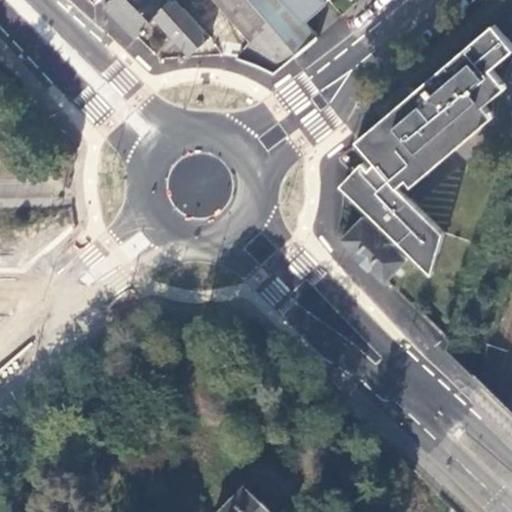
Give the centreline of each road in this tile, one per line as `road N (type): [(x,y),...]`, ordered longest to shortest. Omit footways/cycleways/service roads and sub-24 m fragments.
road 1 (primary): [(217,243),(510,511)]
road 2 (primary): [(511,460),(304,265),(261,203)]
road 3 (primary): [(0,9),(143,170)]
road 4 (primary): [(189,125),(147,101),(38,0)]
road 5 (tertiary): [(263,177),(318,125),(374,51)]
road 6 (tertiary): [(374,51),(225,127)]
road 7 (tertiary): [(143,197),(132,221),(53,292)]
road 8 (residential): [(0,387),(92,296)]
